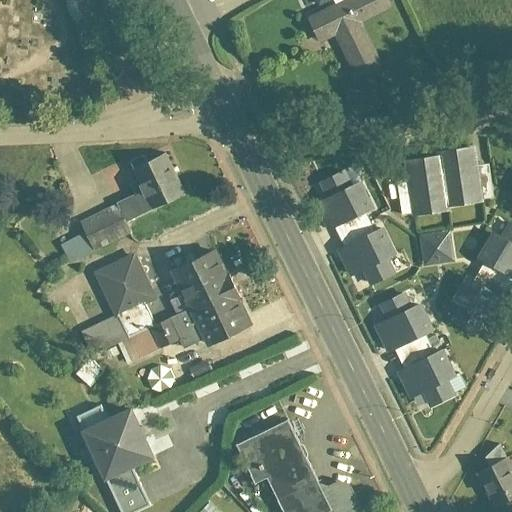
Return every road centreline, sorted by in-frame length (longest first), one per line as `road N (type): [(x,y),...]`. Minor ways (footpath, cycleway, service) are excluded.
road 1 (secondary): [(419,511),(219,107)]
road 2 (residential): [(0,133),(155,121),(219,107)]
road 3 (residential): [(511,360),(421,511)]
